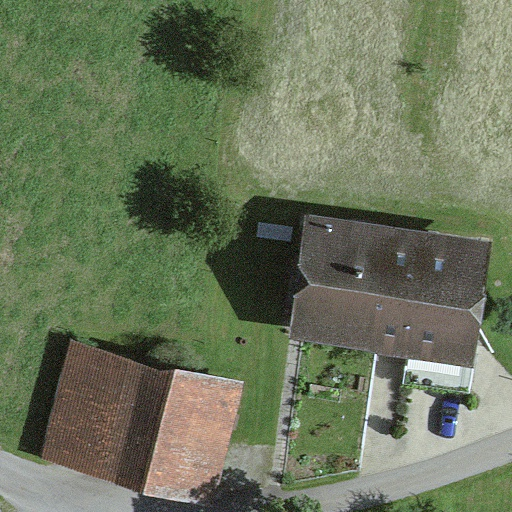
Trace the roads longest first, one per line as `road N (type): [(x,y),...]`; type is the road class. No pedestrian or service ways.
road 1 (unclassified): [(511,443),(415,476),(196,511)]
road 2 (unclassified): [(155,511),(0,468)]
